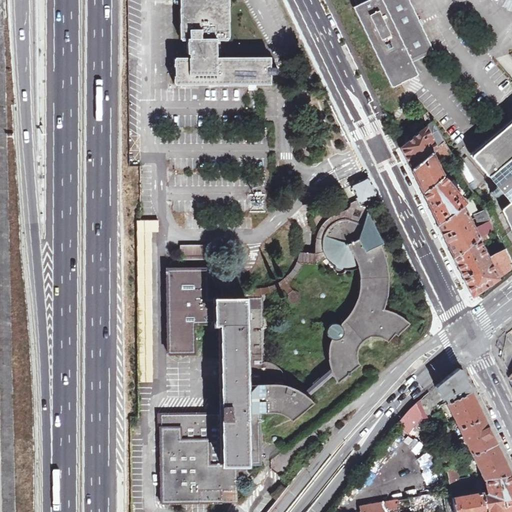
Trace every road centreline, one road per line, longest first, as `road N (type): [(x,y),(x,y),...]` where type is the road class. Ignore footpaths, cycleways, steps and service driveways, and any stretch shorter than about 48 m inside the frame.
road 1 (motorway): [(25,0),(48,511)]
road 2 (motorway): [(67,0),(61,511)]
road 3 (motorway): [(96,511),(99,0)]
road 4 (tertiary): [(306,0),(467,332)]
road 5 (tertiary): [(467,332),(443,337),(406,363),(277,511)]
road 6 (motorway): [(294,511),(397,400)]
road 7 (tertiary): [(313,511),(397,400)]
